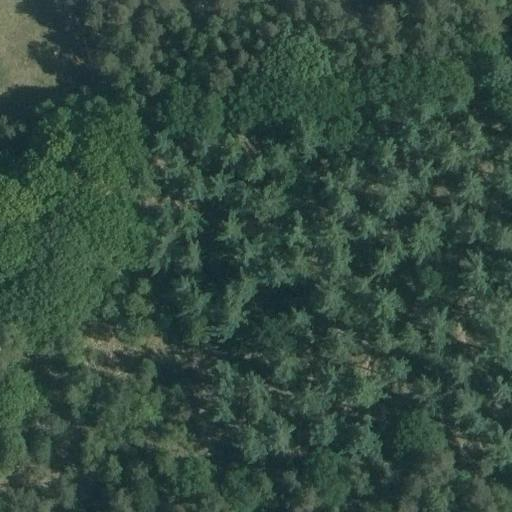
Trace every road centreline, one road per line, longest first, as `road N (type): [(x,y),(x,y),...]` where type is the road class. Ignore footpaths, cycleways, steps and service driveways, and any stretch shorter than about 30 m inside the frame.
road 1 (track): [(69,0),(196,390),(199,455)]
road 2 (track): [(511,442),(439,443),(365,476),(265,453),(199,455)]
road 3 (track): [(0,483),(199,455),(198,511)]
